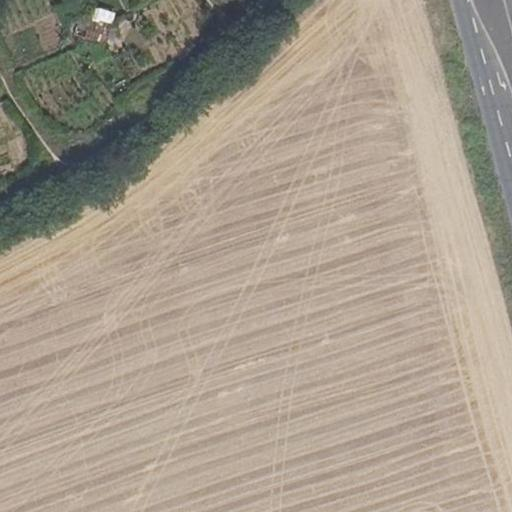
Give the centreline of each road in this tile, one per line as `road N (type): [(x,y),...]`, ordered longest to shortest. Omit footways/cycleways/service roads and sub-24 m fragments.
road 1 (track): [(273,0),(233,30),(138,131),(0,206)]
road 2 (secondary): [(459,0),(503,155)]
road 3 (track): [(0,64),(65,175)]
